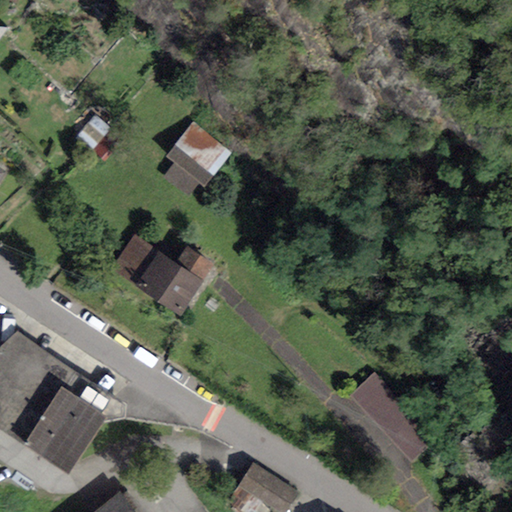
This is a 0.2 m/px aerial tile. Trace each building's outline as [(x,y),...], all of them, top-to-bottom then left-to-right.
[(95,115),(75,138),(90,150),(110,128),(95,115)] [(231,153),(191,123),(165,157),(173,163),(164,175),(202,203),(220,178),(215,174),(231,153)] [(214,266),(186,248),(175,264),(133,236),(111,269),(180,316),(214,266)] [(78,376),(16,333),(2,347),(0,349),(0,428),(68,476),(109,417),(67,392),(78,376)] [(437,437),(372,371),(348,395),(413,460),(437,437)] [(285,511),(297,495),(251,464),(235,489),(270,511),(285,511)] [(131,511),(117,493),(92,511),(131,511)]
